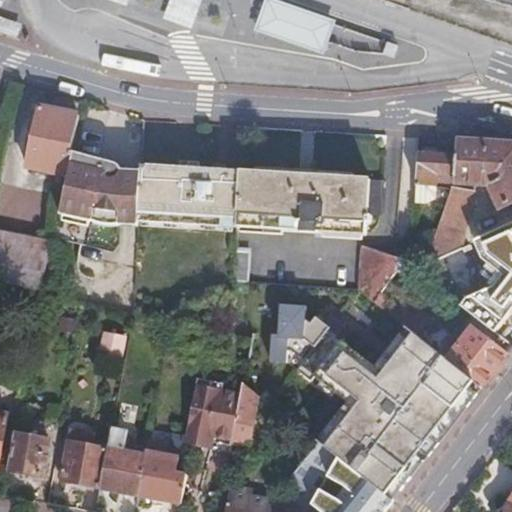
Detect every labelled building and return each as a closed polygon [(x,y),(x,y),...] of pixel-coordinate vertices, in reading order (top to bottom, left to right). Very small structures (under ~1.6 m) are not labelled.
[(199,16),(204,2),(197,0),(169,0),(168,5),(163,20),(194,30),(199,16)] [(331,22),(271,0),(262,0),(263,0),(258,13),(253,27),(252,30),(319,54),(320,52),(324,42),(331,22)] [(383,55),(395,58),(398,47),(386,44),(385,49),(383,55)] [(31,166),(69,176),(73,153),(80,115),(41,105),(31,166)] [(511,144),(456,140),(455,155),(455,175),(454,184),(490,187),(502,210),(511,205),(511,144)] [(110,227),(123,227),(124,173),(124,164),(73,153),(69,176),(63,217),(110,227)] [(437,173),(455,175),(455,155),(418,153),(416,185),(436,187),(437,173)] [(142,222),(239,224),(241,171),(142,167),(141,173),(142,222)] [(240,228),(363,234),(367,178),(241,171),(239,224),(240,228)] [(141,229),(142,222),(141,173),(124,173),(123,227),(141,229)] [(367,178),(363,234),(369,235),(369,213),(382,214),(384,182),(372,181),(372,178),(367,178)] [(436,187),(416,185),(416,201),(427,202),(436,195),(436,187)] [(433,242),(453,190),(436,187),(436,195),(433,242)] [(455,252),(464,247),(475,194),(453,190),(433,242),(425,241),(425,245),(424,263),(455,252)] [(0,285),(42,295),(50,249),(0,237),(0,285)] [(362,261),(398,262),(398,246),(363,244),(362,261)] [(414,245),(398,246),(398,262),(413,263),(414,245)] [(413,263),(413,267),(424,263),(425,245),(414,245),(413,263)] [(470,378),(483,388),(507,357),(502,353),(475,330),(463,346),(442,329),(438,333),(428,325),(431,321),(400,296),(395,301),(384,291),(398,272),(398,262),(362,261),(362,290),(385,311),(411,330),(470,378)] [(398,262),(398,272),(412,272),(415,269),(413,267),(413,263),(398,262)] [(238,290),(254,290),(255,264),(238,263),(238,290)] [(0,299),(39,309),(40,304),(42,295),(0,285),(0,299)] [(56,307),(57,298),(49,296),(42,295),(40,304),(56,307)] [(87,305),(86,315),(105,319),(107,310),(87,305)] [(379,491),(470,378),(411,330),(383,365),(346,335),(341,341),(327,330),(305,358),(317,368),(312,374),(351,405),(320,444),(379,491)] [(127,341),(110,337),(106,355),(123,359),(127,341)] [(252,446),(262,398),(247,386),(245,395),(236,443),(252,446)] [(216,451),(217,443),(236,447),(236,443),(245,395),(199,387),(189,438),(187,438),(186,445),(216,451)] [(288,429),(293,422),(275,407),(269,413),(288,429)] [(0,415),(0,465),(10,417),(0,415)] [(17,435),(9,472),(44,479),(50,442),(17,435)] [(141,497),(184,505),(189,477),(180,475),(186,445),(187,438),(176,436),(172,457),(165,455),(167,447),(151,443),(148,457),(141,497)] [(104,490),(141,497),(148,457),(126,453),(128,441),(114,439),(112,450),(104,490)] [(65,483),(104,490),(112,450),(73,443),(65,483)] [(308,511),(340,460),(320,444),(295,477),(291,501),(288,511),(308,511)] [(363,511),(379,493),(355,474),(323,511),(363,511)] [(288,511),(291,501),(256,496),(257,490),(235,487),(230,511),(288,511)]
